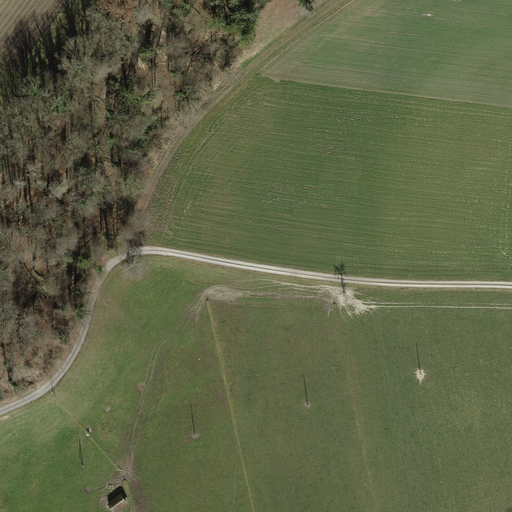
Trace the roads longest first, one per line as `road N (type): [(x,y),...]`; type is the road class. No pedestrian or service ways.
road 1 (track): [(0,410),(63,371),(82,341),(103,273),(121,251),(173,252),(332,284),(511,285)]
road 2 (track): [(121,251),(183,138),(215,101),(339,0)]
